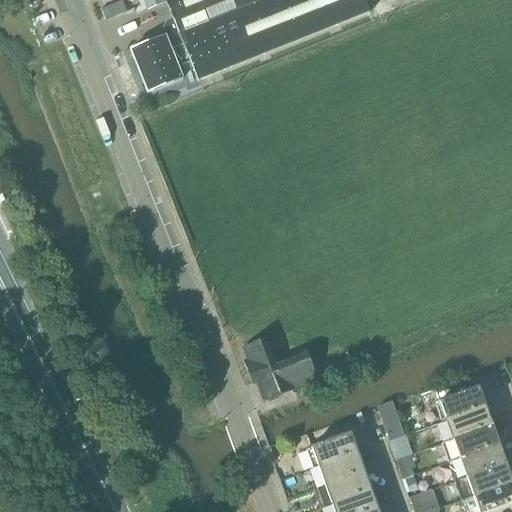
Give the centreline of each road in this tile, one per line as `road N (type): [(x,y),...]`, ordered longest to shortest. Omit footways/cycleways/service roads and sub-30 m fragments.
road 1 (unclassified): [(237,420),(65,0)]
road 2 (primary): [(111,511),(0,284)]
